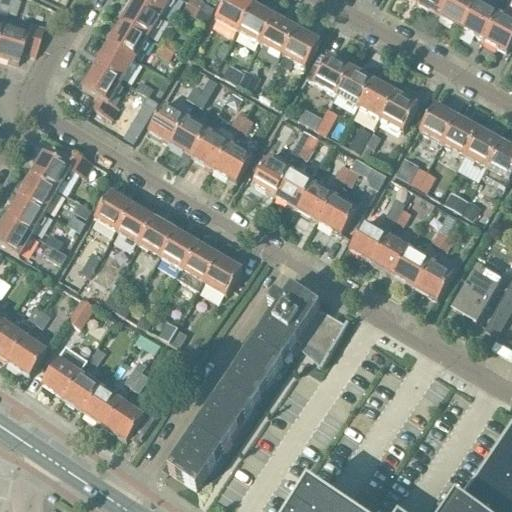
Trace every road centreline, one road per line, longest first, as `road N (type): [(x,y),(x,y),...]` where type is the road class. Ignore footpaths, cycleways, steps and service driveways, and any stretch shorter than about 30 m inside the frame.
road 1 (residential): [(92,0),(37,87),(33,102),(41,115),(511,397)]
road 2 (residential): [(511,104),(321,0)]
road 3 (tertiary): [(127,511),(0,428)]
